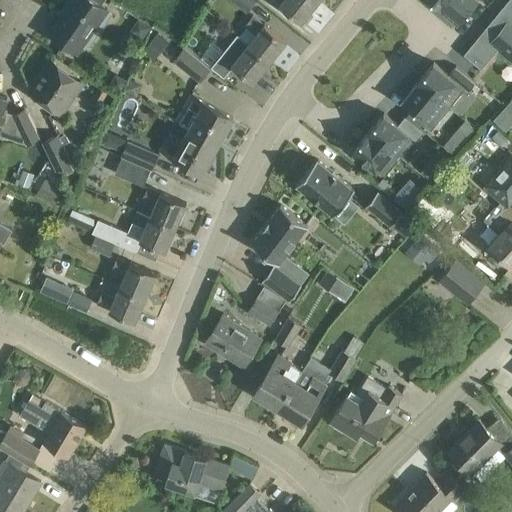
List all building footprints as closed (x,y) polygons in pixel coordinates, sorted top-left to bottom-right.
[(71,0),(50,31),(70,46),(77,51),(108,8),(97,0),(71,0)] [(255,0),(234,0),(248,10),(255,0)] [(318,0),(279,0),(281,2),(280,3),(302,20),(318,0)] [(447,0),(443,6),(460,20),(477,0),(447,0)] [(511,0),(507,0),(464,52),(481,66),(482,67),(497,49),(499,46),(511,56),(511,0)] [(257,32),(249,42),(271,60),(287,39),(265,21),(265,22),(253,14),(246,23),(257,32)] [(145,49),(156,58),(170,41),(159,32),(145,49)] [(238,33),(212,65),(224,75),(234,64),(254,80),(271,60),(249,42),(238,33)] [(175,60),(199,80),(210,67),(185,47),(175,60)] [(32,91),(62,112),(84,81),(51,58),(36,80),(38,81),(32,91)] [(434,61),(418,80),(442,99),(450,106),(450,105),(461,113),(477,94),(469,88),(476,80),(457,65),(450,74),(434,61)] [(418,80),(404,98),(428,117),(442,99),(418,80)] [(177,120),(190,127),(218,143),(234,116),(192,92),(186,103),(177,120)] [(26,107),(13,114),(26,141),(26,142),(40,136),(26,107)] [(384,111),(369,130),(401,156),(416,137),(384,111)] [(511,120),(501,111),(494,118),(507,129),(511,123),(511,120)] [(218,143),(190,127),(181,143),(168,136),(162,147),(203,170),(218,143)] [(401,156),(369,130),(354,148),(385,174),(401,156)] [(453,133),(444,144),(454,153),(463,141),(453,133)] [(43,141),(50,155),(56,168),(72,161),(59,134),(43,141)] [(129,139),(123,155),(152,168),(159,152),(129,139)] [(152,168),(123,155),(116,170),(145,183),(152,168)] [(509,202),(490,223),(500,232),(490,243),(497,251),(511,264),(511,157),(488,183),(509,202)] [(355,188),(318,158),(297,183),(334,213),(355,188)] [(402,185),(392,196),(406,208),(416,197),(402,185)] [(156,202),(151,214),(177,225),(187,201),(161,190),(161,191),(148,186),(143,197),(156,202)] [(403,210),(379,189),(366,205),(391,225),(392,224),(403,210)] [(308,223),(281,203),(252,241),(279,262),(308,223)] [(73,207),(68,218),(94,229),(98,219),(73,207)] [(177,225),(151,214),(138,209),(133,220),(129,230),(99,217),(98,219),(94,229),(93,231),(137,250),(141,239),(166,249),(177,225)] [(403,210),(392,224),(407,236),(418,222),(403,210)] [(0,242),(2,239),(5,241),(13,228),(0,220),(0,242)] [(421,233),(410,245),(425,258),(436,246),(421,233)] [(95,235),(91,244),(110,253),(114,243),(95,235)] [(126,272),(121,284),(146,295),(157,271),(131,260),(130,261),(117,256),(113,267),(126,272)] [(440,278),(469,302),(485,282),(456,259),(440,278)] [(274,265),(264,278),(290,299),(301,285),(299,284),(280,269),(274,265)] [(328,270),(320,282),(347,299),(355,286),(338,275),(337,276),(328,270)] [(47,276),(41,290),(51,294),(57,280),(47,276)] [(248,310),(271,324),(287,297),(265,283),(248,310)] [(146,295),(121,284),(116,296),(103,290),(98,301),(111,307),(110,308),(136,320),(146,295)] [(69,301),(88,309),(93,298),(74,290),(69,301)] [(206,341),(245,365),(263,336),(224,312),(206,341)] [(276,337),(289,345),(303,323),(289,315),(276,337)] [(329,370),(343,379),(357,357),(343,348),(329,370)] [(296,380),(303,368),(279,353),(255,391),(279,406),(296,380)] [(348,392),(331,419),(358,436),(362,429),(375,438),(392,411),(404,393),(389,383),(387,386),(369,374),(358,392),(364,396),(362,400),(348,392)] [(296,380),(279,406),(303,421),(327,383),(315,376),(308,387),(296,380)] [(29,397),(20,412),(50,430),(44,439),(69,454),(87,424),(46,399),(43,405),(29,397)] [(449,449),(472,471),(473,470),(482,479),(506,455),(504,451),(498,444),(502,440),(480,418),(449,449)] [(25,432),(11,424),(7,430),(0,444),(31,462),(40,448),(22,437),(25,432)] [(198,491),(201,482),(212,486),(214,479),(225,483),(231,464),(165,442),(155,471),(168,476),(166,481),(198,491)] [(0,477),(0,487),(27,504),(42,480),(13,462),(2,479),(0,477)] [(396,502),(405,511),(436,511),(452,497),(457,502),(469,490),(449,470),(438,481),(427,471),(396,502)] [(224,508),(227,511),(243,511),(262,492),(251,481),(224,508)] [(0,511),(22,511),(27,504),(0,487),(0,511)]
